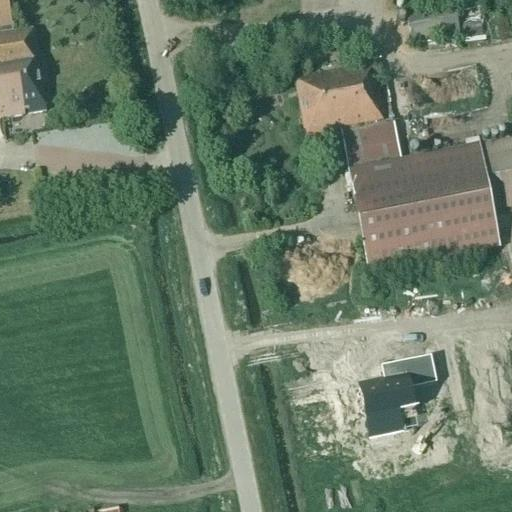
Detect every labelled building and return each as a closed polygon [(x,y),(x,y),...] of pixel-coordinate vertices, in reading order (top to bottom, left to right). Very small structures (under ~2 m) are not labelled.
[(0,0),(0,121),(25,118),(24,112),(28,111),(29,117),(46,114),(33,31),(13,34),(7,0),(0,0)] [(462,48),(484,44),(476,4),(453,7),(459,38),(462,48)] [(453,7),(404,16),(411,47),(459,38),(453,7)] [(499,248),(480,150),(394,167),(373,57),(340,64),(336,47),(315,51),(319,75),(295,80),(306,143),(341,136),(368,274),(499,248)] [(511,133),(485,138),(496,206),(511,203),(511,133)] [(429,365),(379,374),(381,388),(356,393),(363,429),(371,427),(373,435),(392,432),(390,423),(412,419),(407,397),(434,392),(429,365)]
